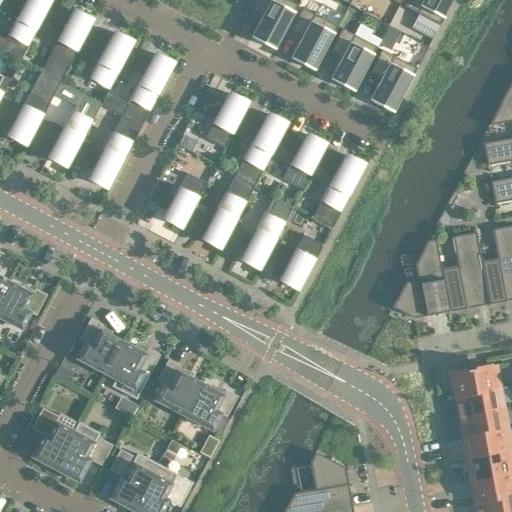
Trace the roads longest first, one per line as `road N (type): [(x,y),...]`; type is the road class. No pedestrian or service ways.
road 1 (tertiary): [(416,511),(401,432),(375,399),(95,250)]
road 2 (residential): [(95,250),(206,50)]
road 3 (residential): [(0,430),(95,250)]
road 4 (residential): [(378,137),(206,50)]
